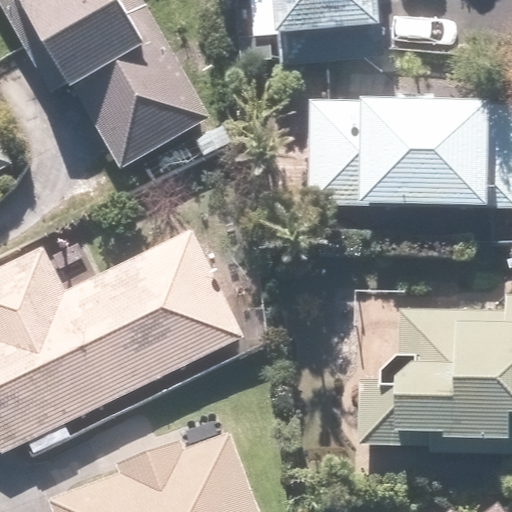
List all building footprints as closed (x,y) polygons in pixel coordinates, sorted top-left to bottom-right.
[(0,0),(0,10),(57,108),(79,95),(123,171),(207,122),(136,0),(0,0)] [(240,0),(244,46),(370,33),(367,0),(240,0)] [(486,114),(307,107),(302,216),(482,223),(486,114)] [(0,457),(237,348),(186,238),(64,294),(45,254),(0,274),(0,457)] [(511,430),(511,304),(494,304),(494,318),(347,315),(344,450),(500,453),(500,430),(511,430)] [(253,511),(228,442),(180,460),(169,431),(114,451),(123,475),(47,503),(50,511),(253,511)]
